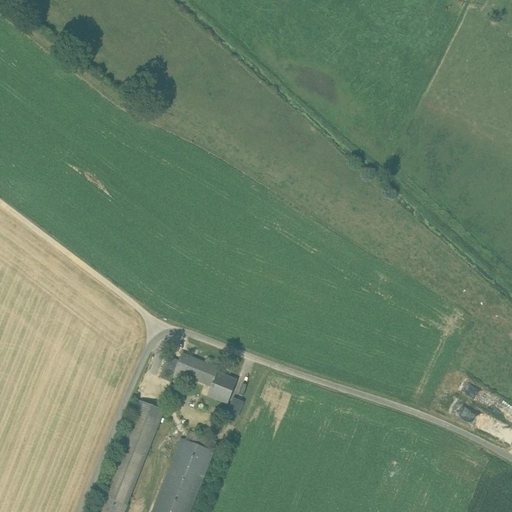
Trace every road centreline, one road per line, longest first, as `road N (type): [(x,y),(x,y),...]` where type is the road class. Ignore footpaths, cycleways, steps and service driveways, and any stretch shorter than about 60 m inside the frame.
road 1 (track): [(511,458),(441,421),(157,323),(78,511)]
road 2 (track): [(157,323),(0,204)]
